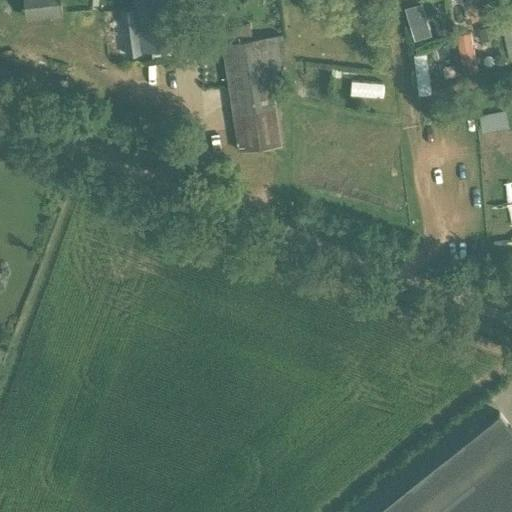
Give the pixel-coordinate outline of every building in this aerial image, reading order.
[(23,0),(26,19),(60,15),(57,0),(23,0)] [(126,54),(172,48),(166,0),(133,0),(135,7),(120,9),(126,54)] [(406,5),(415,39),(433,34),(424,0),(406,5)] [(448,24),(435,27),(438,37),(451,34),(448,24)] [(264,36),(221,43),(238,152),(280,145),(271,84),(284,83),(281,63),(268,65),(264,36)] [(450,42),(436,45),(436,46),(438,56),(452,53),(450,42)] [(415,52),(418,93),(431,92),(428,52),(415,52)] [(342,92),(387,95),(388,81),(343,79),(342,92)] [(508,109),(481,112),(483,128),(509,125),(508,109)] [(511,511),(511,428),(498,412),(372,511),(511,511)]
